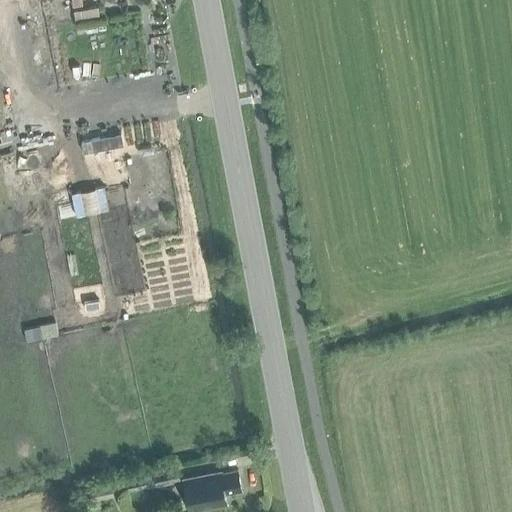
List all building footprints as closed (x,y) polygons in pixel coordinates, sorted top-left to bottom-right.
[(0,0),(0,85),(46,77),(30,0),(0,0)] [(76,20),(99,16),(98,6),(74,10),(76,20)] [(123,133),(84,139),(85,150),(125,144),(123,133)] [(154,472),(157,486),(178,481),(175,467),(154,472)] [(183,478),(189,511),(227,503),(225,493),(241,490),(238,469),(221,472),(221,471),(183,478)] [(144,475),(126,479),(129,491),(147,487),(144,475)] [(111,485),(88,490),(90,502),(113,498),(111,485)]
